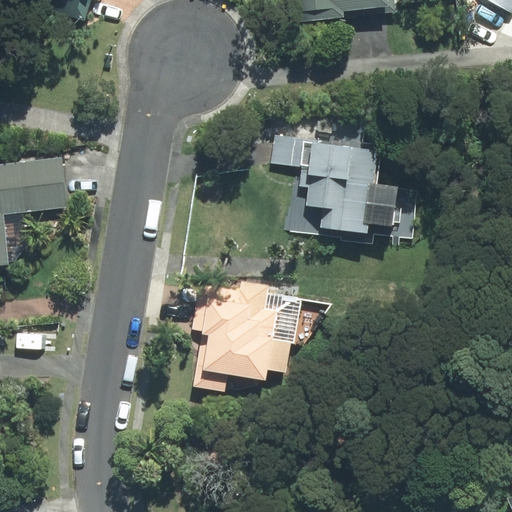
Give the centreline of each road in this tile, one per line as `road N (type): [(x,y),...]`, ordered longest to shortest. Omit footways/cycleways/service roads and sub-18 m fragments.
road 1 (residential): [(182,46),(151,113),(103,373),(95,448),(102,511)]
road 2 (unknown): [(151,113),(0,116)]
